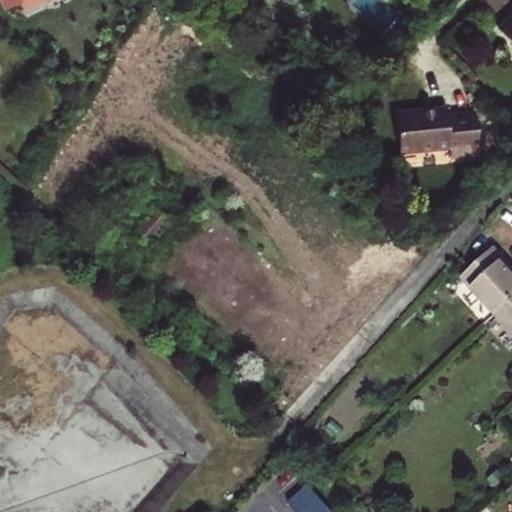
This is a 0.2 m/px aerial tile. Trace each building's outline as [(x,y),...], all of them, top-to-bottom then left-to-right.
[(0,0),(0,5),(3,13),(16,7),(19,13),(48,0),(0,0)] [(511,56),(511,25),(497,40),(511,56)] [(477,156),(469,104),(395,112),(402,168),(447,164),(447,159),(477,156)] [(432,300),(471,336),(497,306),(476,287),(479,284),(462,268),(432,300)] [(511,319),(497,306),(471,336),(511,372),(511,319)] [(332,511),(308,485),(288,503),(295,511),(332,511)]
